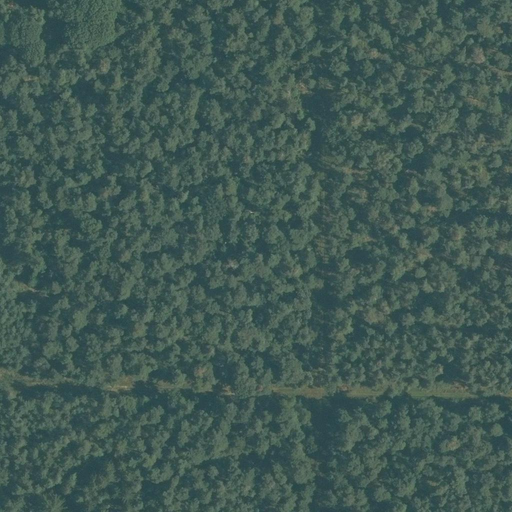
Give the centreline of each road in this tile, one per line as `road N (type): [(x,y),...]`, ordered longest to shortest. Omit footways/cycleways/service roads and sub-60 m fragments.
road 1 (track): [(511,395),(0,380)]
road 2 (track): [(321,511),(322,0)]
road 3 (track): [(130,0),(9,43)]
